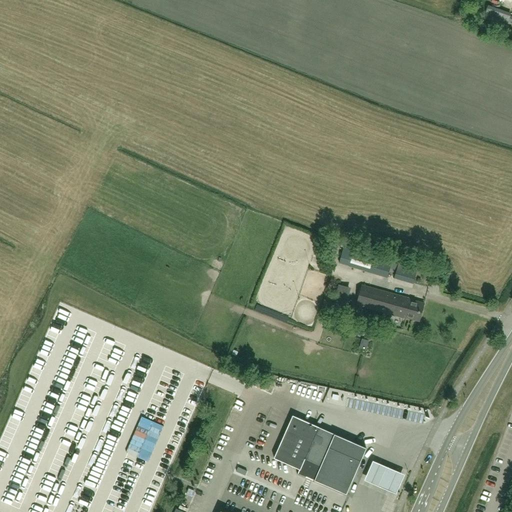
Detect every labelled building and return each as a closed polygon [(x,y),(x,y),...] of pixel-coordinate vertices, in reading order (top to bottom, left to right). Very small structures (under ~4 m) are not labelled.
[(486,10),(483,18),(506,25),(509,16),(486,10)] [(388,277),(393,261),(353,249),(348,265),(388,277)] [(413,283),(417,270),(398,264),(394,277),(413,283)] [(352,288),(338,284),(332,307),(346,310),(352,288)] [(420,321),(425,304),(409,300),(410,298),(362,284),(356,304),(404,318),(405,316),(420,321)] [(362,339),(360,347),(366,349),(369,341),(362,339)] [(293,416),(274,458),(300,469),(298,473),(315,480),(324,484),(346,494),(360,463),(363,464),(366,463),(368,457),(367,454),(364,453),(366,448),(352,442),(344,438),(319,427),(293,416)] [(374,463),(366,481),(381,488),(396,495),(405,476),(390,469),(374,463)] [(197,497),(206,501),(208,495),(199,492),(197,497)]
